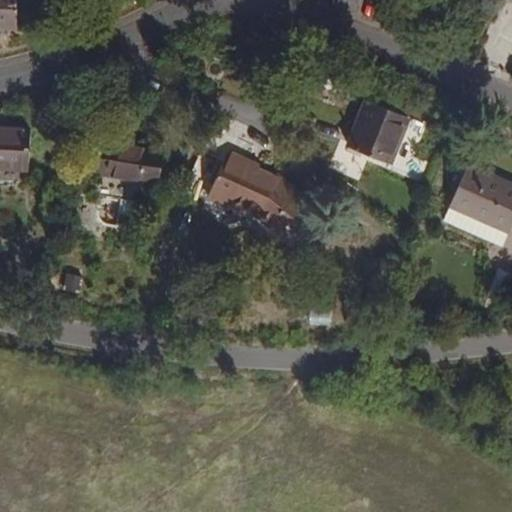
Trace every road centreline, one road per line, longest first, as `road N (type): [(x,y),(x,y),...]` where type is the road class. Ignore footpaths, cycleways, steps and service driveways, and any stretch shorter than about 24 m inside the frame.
road 1 (residential): [(0,319),(138,349),(331,362),(511,344)]
road 2 (residential): [(276,0),(511,100)]
road 3 (track): [(376,358),(511,431)]
